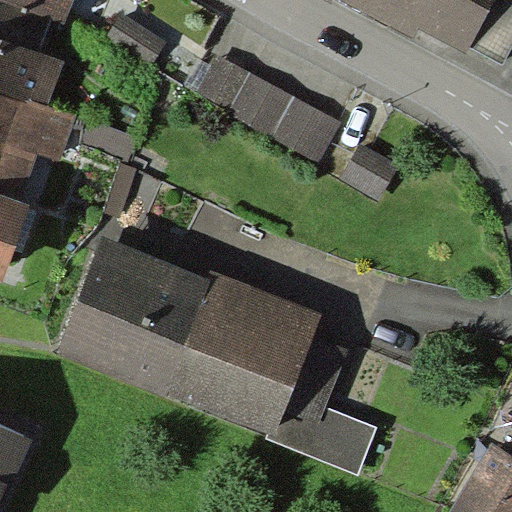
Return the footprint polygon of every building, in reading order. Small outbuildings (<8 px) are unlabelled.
[(0,0),(0,35),(54,56),(75,0),(0,0)] [(511,0),(335,0),(425,48),(437,26),(498,58),(511,31),(511,0)] [(168,43),(121,13),(105,38),(152,68),(168,43)] [(0,284),(3,285),(34,202),(19,196),(35,153),(58,161),(75,116),(47,106),(65,60),(54,56),(0,35),(0,284)] [(319,165),(342,123),(218,55),(195,97),(319,165)] [(362,142),(340,177),(378,200),(400,165),(362,142)] [(313,337),(322,311),(210,268),(206,277),(101,236),(56,352),(267,433),(273,436),(313,337)] [(348,351),(313,337),(273,436),(267,433),(265,438),(358,475),(378,426),(326,406),(348,351)] [(0,491),(26,437),(0,424),(0,491)] [(511,511),(511,454),(492,443),(450,511),(511,511)]
